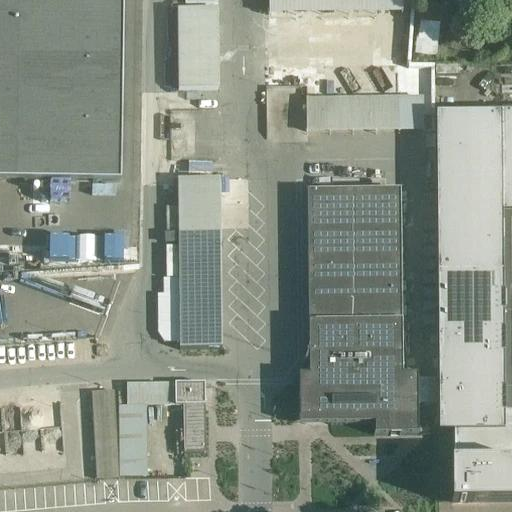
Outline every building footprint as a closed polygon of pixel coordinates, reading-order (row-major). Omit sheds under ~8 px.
[(0,0),(0,181),(120,184),(122,0),(0,0)] [(403,13),(403,0),(269,0),(270,15),(403,13)] [(178,7),(179,91),(221,90),(220,7),(178,7)] [(416,43),(414,56),(435,59),(437,46),(416,43)] [(511,114),(433,116),(437,434),(453,434),(453,464),(450,464),(450,506),(511,505),(511,444),(511,413),(503,413),(500,215),(511,215),(511,114)] [(171,117),(171,158),(193,158),(193,151),(184,151),(184,135),(190,135),(190,117),(171,117)] [(177,181),(178,254),(220,253),(219,181),(177,181)] [(308,377),(298,377),(298,427),(373,426),(373,437),(417,436),(416,378),(401,378),(399,192),(306,193),(308,377)] [(205,455),(204,385),(126,386),(126,407),(183,407),(183,455),(205,455)] [(114,393),(91,394),(96,481),(118,480),(114,393)] [(450,440),(438,440),(438,461),(450,461),(450,440)]
